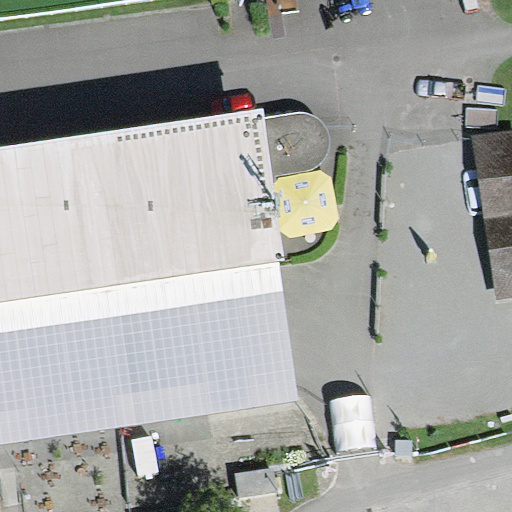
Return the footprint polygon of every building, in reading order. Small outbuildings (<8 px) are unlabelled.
[(271,123),(281,183),(316,179),(331,165),(336,147),(332,133),(322,121),(307,120),(287,120),(271,123)] [(271,123),(0,163),(0,278),(289,238),(281,183),(271,123)] [(511,138),(476,143),(495,302),(511,300),(511,138)] [(0,278),(0,456),(303,406),(289,238),(0,278)] [(416,443),(395,444),(396,467),(416,466),(416,443)]
